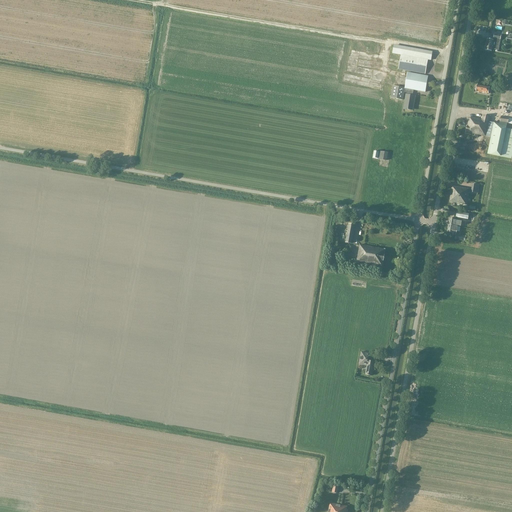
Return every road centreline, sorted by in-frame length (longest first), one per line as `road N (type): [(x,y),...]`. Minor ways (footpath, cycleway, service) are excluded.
road 1 (unclassified): [(418,220),(0,149)]
road 2 (track): [(447,52),(124,0)]
road 3 (unclassified): [(418,220),(366,511)]
road 4 (unclassified): [(381,511),(433,222)]
road 5 (unclassified): [(433,222),(472,0)]
road 6 (unclassified): [(456,0),(418,220)]
